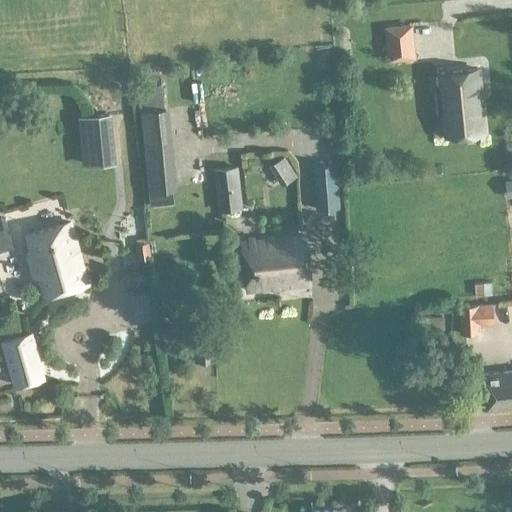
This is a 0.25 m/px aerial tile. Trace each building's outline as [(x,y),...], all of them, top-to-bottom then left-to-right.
[(386,28),(389,60),(414,58),(410,25),(386,28)] [(477,68),(440,72),(442,94),(437,94),(439,115),(444,114),(446,136),(449,136),(450,139),(462,138),(462,135),(484,132),(481,101),(479,101),(477,85),(479,85),(477,68)] [(140,110),(143,141),(148,191),(177,188),(169,107),(140,110)] [(82,166),(116,163),(111,113),(78,116),(82,166)] [(337,163),(313,165),(316,209),(340,208),(337,163)] [(217,210),(242,207),(237,165),(212,168),(217,210)] [(145,222),(134,217),(127,232),(138,237),(145,222)] [(70,222),(25,234),(31,254),(27,255),(31,270),(35,269),(43,296),(87,283),(70,222)] [(242,241),(248,291),(310,284),(304,234),(242,241)] [(18,237),(0,241),(0,264),(4,263),(9,281),(2,282),(6,299),(31,293),(18,237)] [(457,306),(459,334),(480,332),(480,325),(494,324),(492,304),(457,306)] [(443,338),(442,315),(430,315),(430,338),(443,338)] [(193,332),(194,362),(217,360),(214,330),(193,332)] [(2,341),(15,385),(43,377),(30,333),(2,341)] [(487,409),(511,405),(511,370),(482,374),(487,409)]
